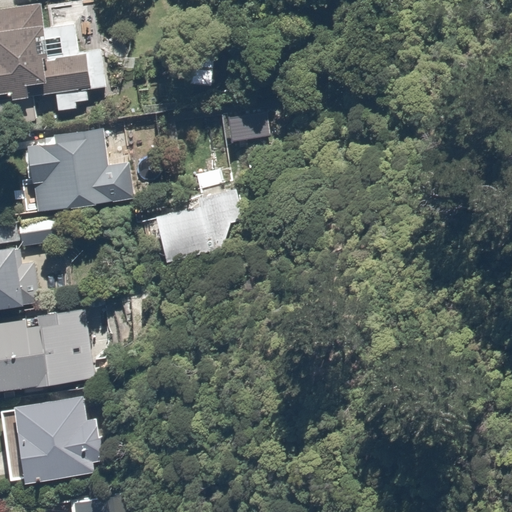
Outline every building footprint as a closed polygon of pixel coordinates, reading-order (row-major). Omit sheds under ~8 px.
[(41,3),(0,8),(0,129),(41,123),(36,99),(57,96),(58,111),(89,106),(87,93),(113,92),(100,50),(81,52),(73,24),(44,25),(41,3)] [(261,114),(232,119),(235,138),(264,132),(261,114)] [(52,141),(24,146),(35,213),(134,197),(126,152),(109,153),(106,145),(118,143),(116,126),(49,133),(52,141)] [(221,170),(197,175),(200,188),(224,183),(221,170)] [(197,203),(153,212),(165,260),(223,249),(232,223),(243,219),(235,186),(196,194),(197,203)] [(59,216),(18,221),(22,244),(63,238),(59,216)] [(18,221),(0,223),(0,245),(12,245),(22,244),(18,221)] [(0,306),(22,304),(12,245),(0,245),(0,306)] [(0,389),(97,379),(87,308),(0,320),(0,389)] [(92,393),(0,408),(0,415),(12,483),(106,471),(92,393)] [(129,511),(126,493),(35,505),(35,511),(129,511)]
